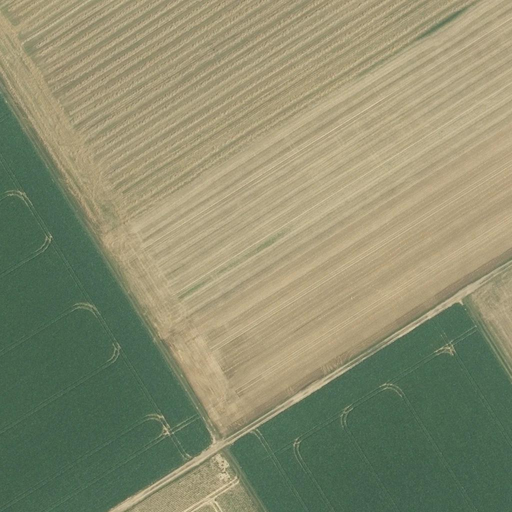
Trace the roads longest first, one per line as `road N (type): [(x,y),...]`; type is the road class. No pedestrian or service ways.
road 1 (track): [(114,511),(511,262)]
road 2 (track): [(221,444),(0,82)]
